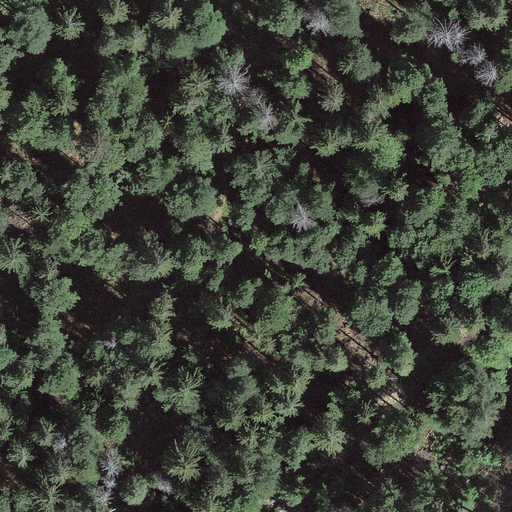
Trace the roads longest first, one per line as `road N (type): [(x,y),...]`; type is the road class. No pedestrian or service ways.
road 1 (track): [(249,0),(248,90),(234,174),(205,275),(105,511)]
road 2 (track): [(260,511),(511,276)]
road 3 (track): [(0,111),(61,55),(145,0)]
